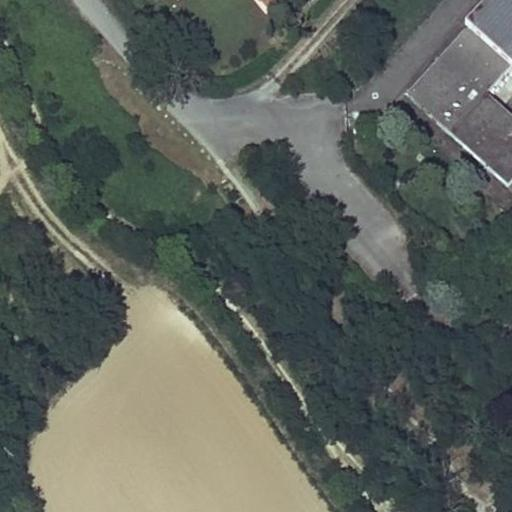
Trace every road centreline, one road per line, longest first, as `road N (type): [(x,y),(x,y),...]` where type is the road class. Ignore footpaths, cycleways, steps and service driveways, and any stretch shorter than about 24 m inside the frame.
road 1 (track): [(144,312),(64,238),(0,134)]
road 2 (residential): [(88,0),(196,121)]
